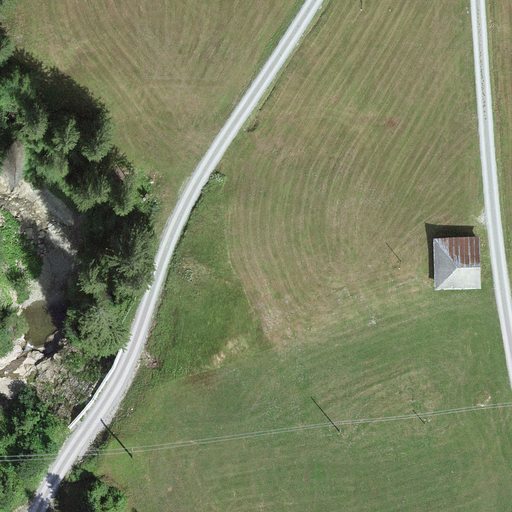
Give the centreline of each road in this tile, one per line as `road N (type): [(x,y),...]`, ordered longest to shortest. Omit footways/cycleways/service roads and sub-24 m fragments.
road 1 (track): [(316,0),(170,241),(41,511)]
road 2 (track): [(480,0),(511,318)]
